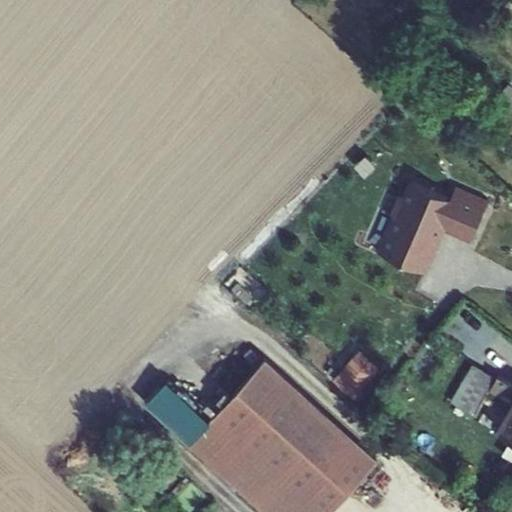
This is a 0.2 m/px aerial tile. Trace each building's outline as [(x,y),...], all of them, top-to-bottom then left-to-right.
[(483,202),(450,189),(448,196),(407,182),(401,197),(396,200),(390,214),(392,217),(379,254),(427,271),(434,251),(431,250),(440,226),(471,237),(483,202)] [(450,189),(483,202),(485,196),(452,184),(450,189)] [(361,348),(334,378),(353,396),(380,364),(361,348)] [(328,511),(377,459),(266,358),(210,418),(314,511),(328,511)] [(476,412),(498,377),(474,362),(452,397),(476,412)] [(498,377),(476,412),(498,426),(511,403),(511,379),(500,373),(498,377)] [(314,511),(210,418),(165,377),(145,400),(265,511),(314,511)] [(511,403),(498,426),(511,434),(511,403)]
